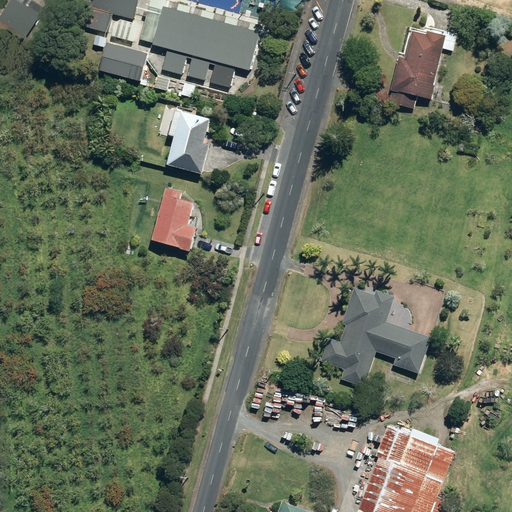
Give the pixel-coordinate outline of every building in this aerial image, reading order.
[(11,0),(0,16),(0,21),(26,38),(40,16),(14,0),(11,0)] [(87,26),(108,32),(113,14),(135,19),(139,0),(72,0),(71,3),(92,8),(87,26)] [(210,87),(230,92),(235,72),(250,76),(260,37),(163,12),(149,8),(140,43),(153,46),(152,50),(167,54),(162,74),(182,79),(187,62),(191,63),(187,80),(205,85),(210,68),(214,69),(210,87)] [(447,28),(442,50),(452,52),(457,31),(447,28)] [(390,105),(412,110),(415,98),(430,102),(434,88),(432,87),(444,39),(426,34),(425,37),(411,33),(404,61),(397,59),(389,92),(393,93),(390,105)] [(105,41),(96,39),(94,48),(103,51),(105,41)] [(100,71),(141,82),(149,55),(107,44),(100,71)] [(170,79),(158,76),(154,90),(167,93),(170,79)] [(197,87),(185,83),(181,96),(192,100),(197,87)] [(174,163),(209,172),(218,143),(211,141),(218,116),(189,109),(174,163)] [(187,246),(197,249),(203,225),(195,223),(201,201),(187,197),(189,190),(174,186),(160,238),(188,245),(187,246)] [(340,381),(362,389),(375,354),(395,361),(393,367),(417,376),(430,340),(385,324),(394,299),(375,293),(373,297),(353,290),(340,325),(345,327),(339,344),(328,340),(320,363),(344,371),(340,381)] [(443,511),(447,504),(436,499),(454,454),(439,448),(440,447),(386,428),(374,459),(377,460),(357,511),(443,511)]
